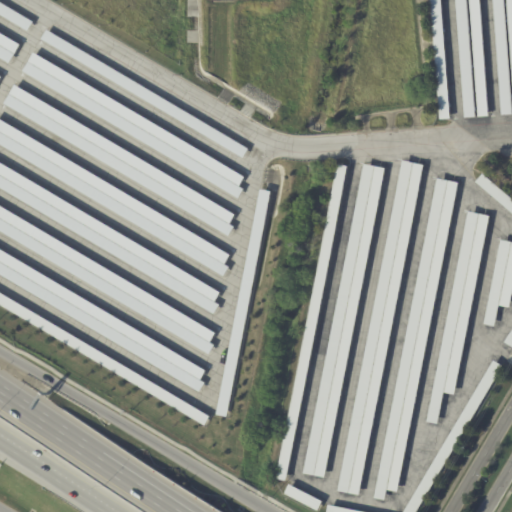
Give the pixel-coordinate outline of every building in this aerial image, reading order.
[(441,0),(451,119),(440,120),(431,0),(441,0)] [(456,0),(467,0),(476,118),(465,119),(456,0)] [(480,0),(489,117),(478,118),(469,0),(480,0)] [(493,0),(504,0),(511,102),(511,115),(502,116),(493,0)] [(0,13),(27,30),(32,21),(0,1),(0,13)] [(41,38),(243,157),(248,148),(46,29),(41,38)] [(0,32),(0,57),(9,63),(20,44),(0,32)] [(245,176),(34,51),(23,70),(239,198),(244,188),(239,186),(245,176)] [(14,84),(3,103),(228,235),(233,226),(229,224),(235,214),(14,84)] [(0,118),(0,144),(223,276),(228,266),(224,264),(230,254),(0,118)] [(338,493),(403,162),(424,166),(359,498),(338,493)] [(0,163),(220,292),(214,302),(219,305),(213,313),(0,187),(0,163)] [(348,168),(286,483),(275,482),(338,166),(348,168)] [(303,476),(365,166),(385,170),(324,480),(303,476)] [(511,200),(511,214),(476,183),(483,175),(511,200)] [(375,501),(438,180),(459,184),(398,494),(387,492),(385,503),(375,501)] [(271,191),(227,416),(216,414),(260,189),(271,191)] [(0,206),(214,332),(209,341),(214,344),(209,354),(0,230),(0,206)] [(490,217),(455,397),(444,395),(438,426),(428,424),(469,213),(490,217)] [(484,326),(501,242),(511,244),(511,298),(510,309),(499,307),(495,328),(484,326)] [(0,249),(0,273),(199,391),(204,382),(200,379),(205,370),(0,249)] [(0,291),(210,415),(204,425),(0,304),(0,291)] [(502,365),(411,511),(399,511),(493,360),(502,365)] [(289,487),(322,504),(318,511),(316,511),(284,496),(289,487)]
